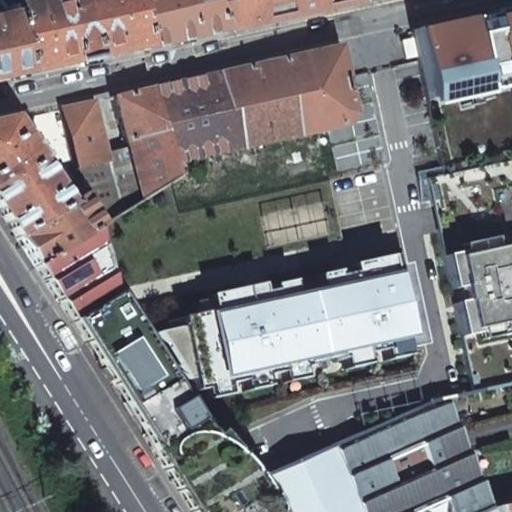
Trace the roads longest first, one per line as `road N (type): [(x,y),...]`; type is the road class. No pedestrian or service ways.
road 1 (residential): [(0,102),(443,0)]
road 2 (secondary): [(0,277),(145,511)]
